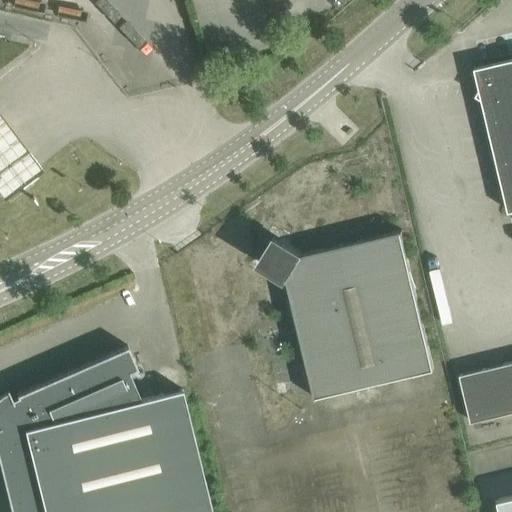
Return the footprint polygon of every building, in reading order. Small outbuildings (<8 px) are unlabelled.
[(511,59),(476,68),(509,210),(511,209),(511,59)] [(0,195),(4,201),(42,174),(13,134),(0,116),(0,195)] [(163,282),(218,511),(464,511),(432,380),(443,378),(403,213),(326,232),(365,397),(278,418),(240,263),(163,282)] [(212,511),(183,389),(145,399),(129,370),(137,366),(128,345),(12,395),(9,389),(8,390),(0,396),(0,462),(12,511),(212,511)] [(511,362),(461,375),(472,421),(511,411),(511,362)] [(511,511),(511,495),(499,499),(501,511),(511,511)]
